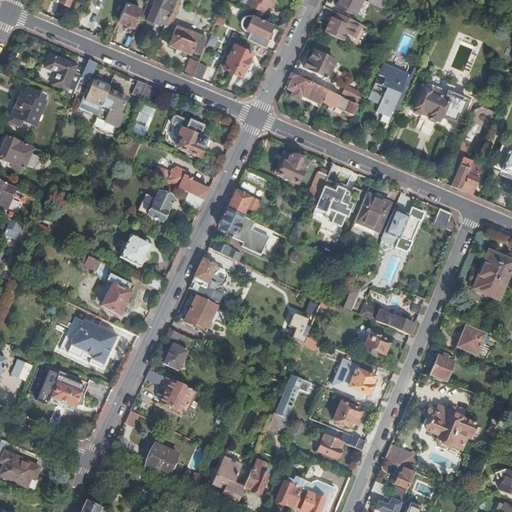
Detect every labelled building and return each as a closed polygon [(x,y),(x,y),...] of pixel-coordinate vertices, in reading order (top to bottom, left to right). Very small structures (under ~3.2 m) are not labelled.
[(159,22),(166,25),(167,22),(171,12),(173,7),(176,0),(156,0),(148,21),(148,24),(155,27),(156,24),(158,25),(159,22)] [(241,0),(241,2),(261,11),(264,5),(265,6),(271,9),(275,0),(241,0)] [(363,1),(361,0),(339,0),(337,6),(357,16),(363,1)] [(369,0),(368,3),(383,10),(387,0),(369,0)] [(126,3),(118,21),(133,28),(141,10),(126,3)] [(177,15),(171,12),(167,22),(173,24),(177,15)] [(356,40),(364,25),(338,13),(335,20),(333,23),(330,22),(324,32),(344,42),(347,35),(356,40)] [(225,19),(219,16),(215,24),(222,27),(225,19)] [(247,39),(265,48),(269,40),(266,39),(272,26),(254,17),(252,16),(250,16),(249,16),(247,17),(244,19),(243,21),(242,24),(242,26),(242,28),(244,30),(244,31),(250,33),(247,39)] [(285,30),(289,22),(282,19),(278,27),(285,30)] [(199,55),(207,38),(177,26),(169,45),(191,55),(192,52),(199,55)] [(242,76),(253,54),(235,45),(224,68),(242,76)] [(331,70),(335,61),(314,51),(309,63),(307,62),(304,69),(331,81),(334,72),(331,70)] [(75,91),(82,75),(74,72),(76,65),(50,54),(45,67),(55,71),(56,75),(52,84),(66,90),(63,96),(71,100),(75,91)] [(89,60),(82,75),(75,91),(87,96),(85,100),(84,100),(78,113),(95,120),(95,119),(107,91),(108,89),(95,83),(93,82),(91,77),(97,64),(89,60)] [(190,60),(184,74),(193,78),(199,63),(190,60)] [(207,67),(199,63),(193,78),(201,81),(207,67)] [(397,120),(411,88),(403,85),(405,82),(379,71),(364,106),(376,111),(373,118),(379,121),(387,124),(390,116),(397,120)] [(321,105),(322,102),(328,90),(292,74),(291,77),(294,78),(288,90),(301,95),(298,101),(306,105),(309,99),(321,105)] [(96,80),(95,83),(108,89),(109,86),(100,82),(101,81),(97,80),(97,81),(96,80)] [(146,85),(138,81),(132,95),(141,98),(146,85)] [(460,118),(467,101),(447,92),(447,93),(426,84),(425,87),(422,85),(411,110),(412,110),(411,111),(413,114),(419,117),(422,116),(422,115),(423,115),(423,114),(424,114),(427,115),(427,116),(427,117),(428,117),(427,118),(429,121),(434,124),(437,123),(437,122),(438,122),(440,117),(454,123),(457,117),(460,118)] [(146,85),(141,98),(140,100),(153,105),(159,90),(146,85)] [(342,98),(357,105),(362,94),(347,87),(342,98)] [(21,92),(15,108),(18,109),(15,118),(22,121),(35,126),(45,102),(43,101),(44,96),(27,89),(25,93),(21,92)] [(322,102),(353,116),(357,105),(342,98),(328,90),(322,102)] [(107,91),(95,119),(117,128),(122,115),(120,114),(126,99),(107,91)] [(18,109),(15,108),(11,116),(8,115),(5,121),(20,127),(22,121),(15,118),(18,109)] [(492,117),(494,113),(482,108),(476,111),(471,122),(478,125),(487,129),(488,127),(492,117)] [(177,147),(177,148),(199,158),(204,147),(203,147),(206,140),(200,138),(204,127),(190,120),(189,122),(177,116),(174,116),(173,118),(171,122),(171,124),(173,126),(176,128),(174,133),(174,135),(175,137),(177,138),(174,145),(177,147)] [(499,119),(492,117),(488,127),(494,130),(498,128),(499,124),(499,119)] [(478,125),(471,122),(463,139),(471,142),(478,125)] [(140,141),(125,135),(116,158),(130,165),(140,141)] [(21,172),(31,147),(6,137),(0,151),(0,159),(12,165),(11,168),(21,172)] [(511,142),(509,141),(506,148),(501,147),(492,167),(500,170),(500,172),(511,176),(511,142)] [(307,163),(290,155),(287,163),(283,162),(283,164),(281,164),(278,164),(276,170),(277,172),(279,173),(278,175),(298,185),(307,163)] [(461,191),(472,163),(463,159),(451,187),(454,188),(461,191)] [(461,191),(471,196),(481,173),(478,172),(480,166),(472,163),(461,191)] [(160,168),(155,177),(189,194),(204,201),(209,191),(191,182),(192,179),(190,178),(191,175),(177,168),(172,171),(171,173),(167,171),(160,168)] [(264,179),(246,171),(241,181),(259,189),(264,179)] [(318,173),(307,199),(317,204),(325,183),(328,177),(318,173)] [(17,189),(0,181),(0,207),(5,210),(8,203),(10,204),(17,189)] [(334,187),(325,183),(317,204),(310,219),(322,224),(320,228),(336,234),(339,226),(341,227),(345,217),(348,218),(350,212),(352,213),(360,191),(336,182),(334,187)] [(259,202),(236,191),(227,210),(249,220),(251,215),(244,212),(246,208),(254,212),(259,202)] [(155,199),(147,216),(161,222),(172,200),(158,193),(155,199)] [(204,201),(189,194),(184,204),(199,211),(204,201)] [(390,204),(367,194),(355,222),(378,232),(390,204)] [(138,212),(147,216),(155,199),(146,195),(138,212)] [(409,216),(394,210),(381,240),(381,241),(396,247),(396,248),(407,253),(408,251),(409,251),(413,242),(412,242),(421,222),(425,213),(412,208),(409,216)] [(443,210),(440,209),(434,224),(452,231),(455,225),(451,216),(452,214),(443,210)] [(249,220),(227,210),(219,227),(235,235),(233,238),(243,243),(242,247),(260,256),(268,239),(251,230),(255,223),(249,220)] [(17,231),(20,224),(10,220),(7,227),(14,230),(17,231)] [(32,229),(47,237),(50,230),(39,225),(40,223),(35,221),(32,229)] [(29,236),(32,229),(20,224),(17,231),(29,236)] [(300,244),(308,226),(303,224),(295,242),(300,244)] [(7,227),(1,242),(7,244),(14,230),(7,227)] [(151,245),(130,235),(120,258),(140,267),(151,245)] [(240,254),(212,240),(209,248),(237,261),(240,254)] [(511,268),(511,261),(492,253),(484,272),(481,270),(472,289),(498,300),(511,268)] [(100,262),(89,256),(84,265),(96,271),(100,262)] [(225,271),(203,260),(199,268),(189,289),(219,303),(222,295),(215,292),(217,288),(221,287),(225,283),(226,279),(227,275),(225,271)] [(106,281),(113,285),(102,307),(120,315),(134,286),(110,274),(106,281)] [(160,291),(164,283),(150,276),(146,285),(160,291)] [(360,292),(352,289),(344,307),(351,310),(356,297),(358,298),(360,292)] [(320,301),(303,293),(296,308),(313,316),(320,301)] [(217,306),(196,296),(184,321),(205,331),(217,306)] [(323,299),(322,302),(320,306),(332,311),(335,304),(323,299)] [(410,336),(414,325),(395,317),(394,315),(387,312),(385,313),(365,305),(361,315),(410,336)] [(230,318),(219,312),(215,321),(226,326),(230,318)] [(296,329),(293,338),(295,339),(304,344),(307,337),(311,328),(307,326),(310,320),(295,313),(289,326),(296,329)] [(101,372),(118,338),(73,316),(57,350),(101,372)] [(139,337),(141,331),(127,324),(124,330),(139,337)] [(485,335),(465,327),(457,348),(486,359),(488,353),(479,349),(485,335)] [(194,341),(170,330),(166,336),(191,348),(194,341)] [(372,351),(377,353),(384,356),(390,342),(370,333),(364,347),(372,351)] [(307,337),(304,344),(304,345),(316,349),(319,342),(307,337)] [(304,344),(295,339),(287,358),(296,362),(304,345),(304,344)] [(188,351),(172,343),(163,363),(178,371),(188,351)] [(379,368),(350,355),(347,363),(343,361),(333,386),(358,397),(360,392),(368,395),(379,368)] [(456,360),(443,355),(442,358),(438,356),(433,367),(432,367),(429,375),(446,382),(456,360)] [(9,376),(26,381),(31,365),(15,360),(9,376)] [(165,377),(150,370),(146,379),(160,386),(165,377)] [(51,398),(75,408),(83,387),(48,372),(40,394),(51,398)] [(291,375),(287,385),(275,414),(286,418),(302,380),(291,375)] [(191,390),(170,380),(160,402),(181,412),(191,390)] [(87,383),(87,395),(97,395),(98,384),(87,383)] [(509,407),(511,400),(511,386),(507,384),(499,403),(509,407)] [(186,414),(197,392),(191,390),(181,412),(186,414)] [(73,412),(75,408),(51,398),(49,402),(73,412)] [(361,410),(341,402),(333,420),(351,427),(354,418),(357,420),(361,410)] [(447,410),(438,407),(436,414),(433,413),(426,430),(440,436),(438,440),(461,449),(468,434),(471,436),(475,425),(452,415),(455,409),(448,406),(447,410)] [(131,411),(125,424),(134,428),(140,416),(131,411)] [(490,428),(499,431),(505,416),(500,414),(499,417),(495,415),(490,428)] [(280,431),(275,415),(268,430),(274,433),(280,431)] [(361,451),(365,442),(339,431),(335,440),(342,443),(361,451)] [(335,440),(324,435),(317,451),(336,459),(340,450),(339,450),(342,443),(335,440)] [(11,444),(1,440),(0,442),(0,450),(6,453),(3,461),(6,462),(0,475),(0,476),(28,488),(32,478),(36,480),(40,469),(21,461),(22,459),(7,453),(11,444)] [(146,466),(145,468),(160,474),(168,478),(170,472),(179,475),(184,465),(175,461),(178,454),(155,444),(154,446),(152,445),(147,457),(146,458),(143,462),(144,465),(146,466)] [(413,455),(391,446),(385,460),(399,466),(407,470),(413,455)] [(223,490),(219,499),(236,506),(244,487),(234,482),(241,464),(223,456),(211,484),(223,490)] [(265,463),(256,459),(244,487),(260,494),(268,475),(261,472),(265,463)] [(414,473),(407,470),(399,466),(395,474),(398,475),(395,483),(407,489),(414,473)] [(511,473),(506,471),(499,489),(511,495),(511,473)] [(196,489),(202,476),(194,473),(188,486),(196,489)] [(32,478),(28,488),(35,491),(39,481),(36,480),(32,478)] [(303,480),(292,507),(303,511),(326,511),(329,505),(328,504),(335,487),(317,480),(311,482),(310,483),(303,480)] [(428,487),(414,482),(410,491),(424,497),(428,487)] [(389,489),(375,483),(372,491),(386,497),(389,489)] [(448,493),(450,488),(443,485),(441,490),(448,493)] [(395,488),(390,499),(401,503),(406,492),(395,488)] [(397,511),(401,503),(390,499),(387,505),(386,504),(383,510),(379,508),(375,509),(373,511),(397,511)] [(383,510),(386,504),(378,501),(375,509),(379,508),(383,510)] [(104,511),(86,503),(82,511),(104,511)]
